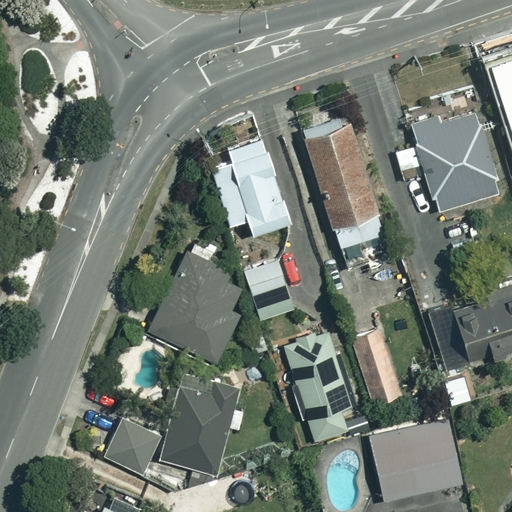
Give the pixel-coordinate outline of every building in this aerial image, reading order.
[(511,67),(493,74),(508,124),(511,122),(511,67)] [(441,126),(434,105),(408,114),(418,144),(396,152),(405,181),(426,174),(439,215),(504,193),(478,114),(441,126)] [(385,234),(347,116),(302,130),(347,268),(381,258),(374,238),(385,234)] [(291,223),(264,138),(229,149),(233,161),(213,167),(231,226),(249,221),(253,235),(291,223)] [(224,309),(241,270),(187,247),(151,330),(226,362),(245,318),(224,309)] [(298,306),(283,258),(245,270),(261,319),(298,306)] [(511,288),(453,308),(471,361),(492,354),(496,365),(511,359),(511,288)] [(403,396),(380,326),(351,335),(374,405),(403,396)] [(353,407),(328,333),(286,347),(316,441),(348,430),(342,411),(353,407)] [(238,393),(187,377),(163,454),(215,470),(238,393)] [(161,435),(122,418),(105,456),(145,473),(161,435)] [(462,482),(448,419),(371,436),(385,499),(462,482)]
